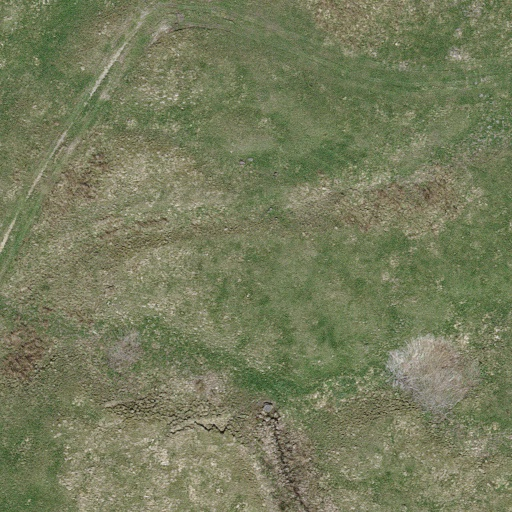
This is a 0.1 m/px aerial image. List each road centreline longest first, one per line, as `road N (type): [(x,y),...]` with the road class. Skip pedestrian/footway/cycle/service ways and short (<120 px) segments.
road 1 (track): [(0,296),(37,172),(113,88),(154,6),(179,0)]
road 2 (track): [(227,0),(368,67),(449,66),(511,46)]
